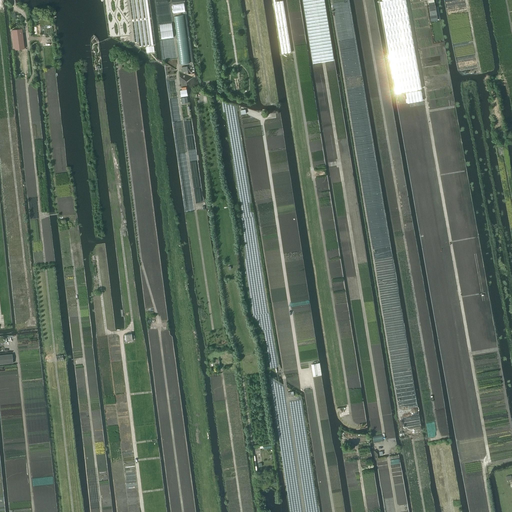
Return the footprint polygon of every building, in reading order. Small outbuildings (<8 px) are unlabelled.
[(276,0),(273,0),(282,54),(291,53),(283,1),(277,2),(276,0)] [(323,0),(302,0),(313,63),(322,62),(325,61),(333,60),(323,0)] [(381,0),(382,1),(380,1),(396,93),(415,89),(418,89),(421,88),(405,0),(381,0)] [(431,18),(437,17),(435,5),(433,0),(427,0),(429,6),(431,18)] [(12,30),(14,50),(24,48),(22,29),(12,30)] [(421,90),(405,93),(407,103),(423,100),(421,90)] [(0,354),(0,363),(13,363),(12,354),(0,354)] [(311,364),(313,376),(320,375),(319,363),(311,364)]
